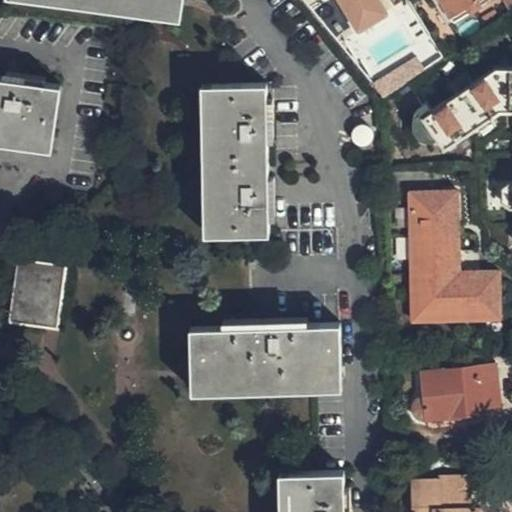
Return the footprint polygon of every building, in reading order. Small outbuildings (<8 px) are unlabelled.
[(71,0),(180,15),(182,0),(71,0)] [(384,14),(375,0),(339,0),(356,30),(384,14)] [(440,0),(450,15),(474,0),(440,0)] [(458,42),(465,53),(499,31),(492,20),(458,42)] [(458,42),(417,71),(423,81),(465,53),(458,42)] [(511,62),(498,63),(419,115),(422,119),(440,145),(443,149),(501,111),(511,110),(511,182),(503,187),(504,205),(511,209),(511,208),(511,62)] [(0,139),(51,147),(60,83),(0,74),(0,139)] [(269,233),(264,82),(201,84),(206,235),(269,233)] [(435,147),(440,145),(422,119),(422,120),(418,125),(416,131),(418,139),(420,143),(425,146),(430,147),(435,147)] [(499,317),(499,269),(455,269),(455,189),(407,189),(409,280),(410,318),(499,317)] [(16,263),(12,297),(58,304),(63,267),(17,260),(16,263)] [(58,304),(12,297),(9,321),(53,328),(58,304)] [(341,386),(339,321),(190,326),(192,391),(340,386),(341,386)] [(498,405),(494,362),(484,363),(421,370),(423,394),(416,398),(413,403),(413,409),(415,414),(419,418),(426,419),(481,412),(481,407),(498,405)] [(342,511),(342,470),(279,471),(279,511),(342,511)] [(472,501),(472,476),(440,476),(439,481),(408,481),(409,511),(479,511),(479,508),(473,508),(472,501)]
